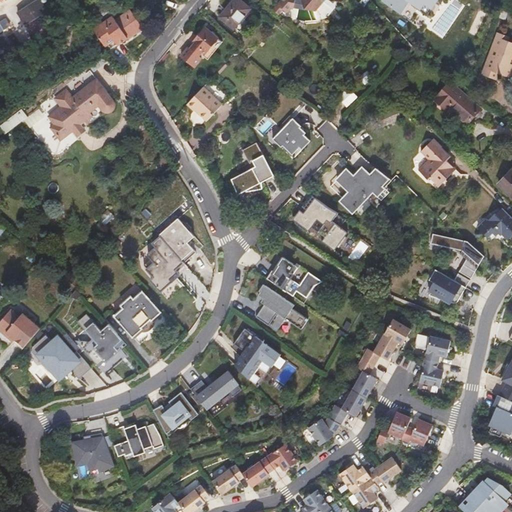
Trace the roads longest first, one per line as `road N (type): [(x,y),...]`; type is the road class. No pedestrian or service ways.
road 1 (residential): [(194,0),(137,78),(140,101),(234,261)]
road 2 (residential): [(234,261),(219,311),(168,371),(23,431)]
road 3 (residential): [(221,511),(286,493),(357,442),(388,395)]
road 4 (residential): [(234,261),(243,236),(335,135)]
road 5 (residential): [(464,421),(492,307),(511,276)]
road 6 (track): [(0,94),(77,51),(61,0)]
